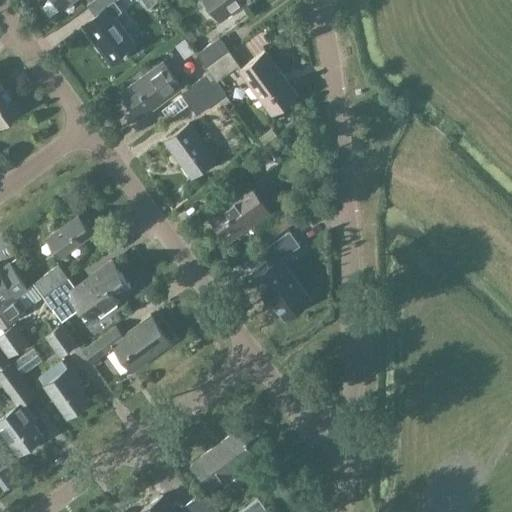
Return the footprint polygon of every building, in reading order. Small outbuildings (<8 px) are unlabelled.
[(52,0),(58,8),(69,0),(52,0)] [(206,0),(219,18),(220,20),(248,0),(206,0)] [(136,46),(115,17),(122,12),(114,1),(107,6),(108,7),(82,26),(110,65),(136,46)] [(188,29),(182,34),(190,45),(196,40),(188,29)] [(206,68),(228,51),(219,38),(196,54),(206,68)] [(237,67),(239,70),(241,69),(228,51),(206,68),(209,72),(218,84),(219,86),(220,85),(217,82),(220,80),(224,85),(225,84),(221,78),(237,67)] [(241,69),(239,70),(272,115),(298,96),(265,51),(241,69)] [(121,93),(139,118),(181,87),(163,63),(121,93)] [(181,93),(190,105),(218,84),(209,72),(181,93)] [(226,94),(220,85),(219,86),(218,84),(190,105),(197,115),(226,94)] [(0,90),(0,121),(18,109),(3,88),(0,90)] [(166,142),(192,178),(216,161),(190,124),(166,142)] [(210,216),(229,242),(269,212),(250,186),(210,216)] [(319,205),(307,214),(314,225),(327,217),(319,205)] [(258,229),(268,242),(301,218),(300,216),(298,218),(290,206),(285,210),(284,210),(258,229)] [(47,238),(61,257),(91,235),(77,216),(47,238)] [(269,265),(253,277),(266,293),(262,295),(263,296),(266,294),(271,301),(268,303),(269,304),(272,302),(284,319),(310,300),(280,259),(299,245),(289,231),(260,252),(269,265)] [(0,327),(1,328),(26,310),(16,297),(28,289),(9,262),(0,268),(0,327)] [(76,289),(72,291),(75,295),(90,316),(97,311),(100,316),(116,304),(113,300),(130,287),(113,262),(76,289)] [(31,284),(41,298),(67,280),(56,266),(31,284)] [(69,278),(43,297),(53,311),(75,295),(72,291),(76,289),(69,278)] [(117,327),(96,342),(95,341),(82,350),(95,368),(101,363),(98,359),(104,354),(115,346),(133,371),(171,343),(151,315),(123,335),(117,327)] [(43,337),(59,356),(77,342),(62,322),(43,337)] [(0,334),(0,343),(9,356),(29,342),(16,323),(0,334)] [(0,347),(0,368),(10,361),(0,347)] [(0,428),(19,454),(42,436),(33,424),(36,421),(23,403),(35,395),(11,362),(0,370),(0,382),(16,405),(0,416),(0,428)] [(44,387),(67,419),(89,403),(76,384),(79,381),(70,369),(68,370),(62,362),(40,378),(45,386),(44,387)] [(194,464),(212,489),(257,456),(239,431),(194,464)] [(220,511),(204,491),(194,498),(203,511),(220,511)] [(186,511),(182,507),(183,506),(181,505),(174,504),(171,506),(163,496),(140,511),(186,511)] [(203,511),(194,498),(183,506),(182,507),(186,511),(203,511)] [(259,498),(239,511),(268,511),(269,511),(259,498)]
